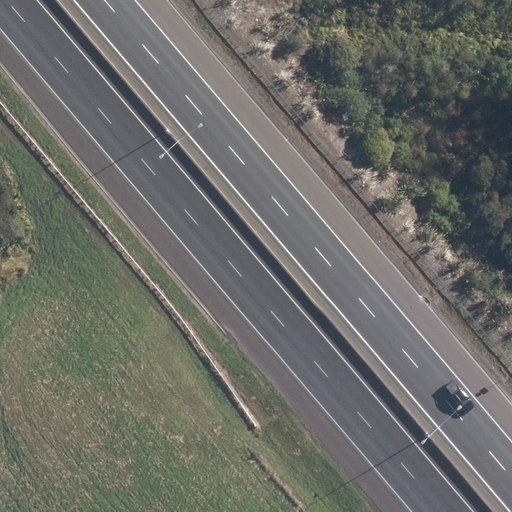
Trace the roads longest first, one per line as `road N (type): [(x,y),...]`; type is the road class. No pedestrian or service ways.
road 1 (motorway): [(445,511),(5,0)]
road 2 (motorway): [(111,0),(511,469)]
